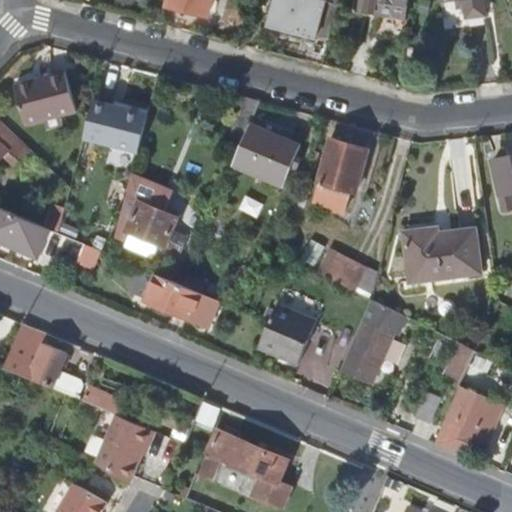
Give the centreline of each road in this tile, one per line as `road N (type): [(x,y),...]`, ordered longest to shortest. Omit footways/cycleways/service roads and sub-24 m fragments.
road 1 (residential): [(511,106),(422,117),(20,16)]
road 2 (residential): [(0,285),(388,449)]
road 3 (residential): [(388,449),(511,501)]
